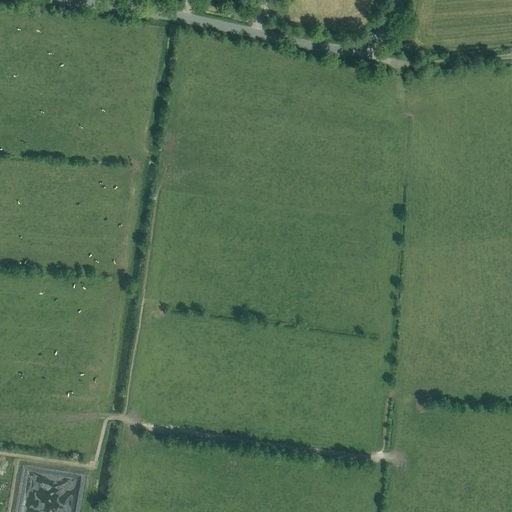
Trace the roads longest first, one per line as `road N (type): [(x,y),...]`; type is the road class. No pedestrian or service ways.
road 1 (unclassified): [(62,0),(166,13),(328,49),(370,47)]
road 2 (unclassified): [(370,47),(391,62),(413,64),(511,56)]
